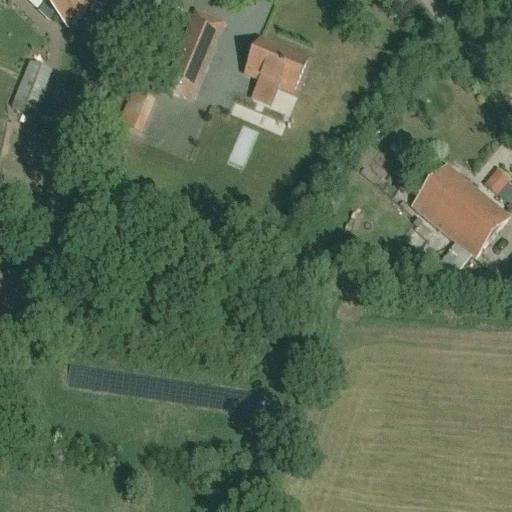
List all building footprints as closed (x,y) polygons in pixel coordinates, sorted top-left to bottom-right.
[(35,0),(66,29),(92,0),(35,0)] [(196,17),(165,91),(192,102),(222,28),(196,17)] [(259,43),(254,55),(245,76),(293,96),(307,63),(259,43)] [(47,90),(45,89),(51,71),(30,63),(11,111),(35,120),(47,90)] [(149,141),(159,102),(133,95),(123,134),(149,141)] [(474,263),(509,221),(447,169),(412,211),(454,247),(471,261),(474,263)] [(471,261),(454,247),(433,271),(450,285),(471,261)]
